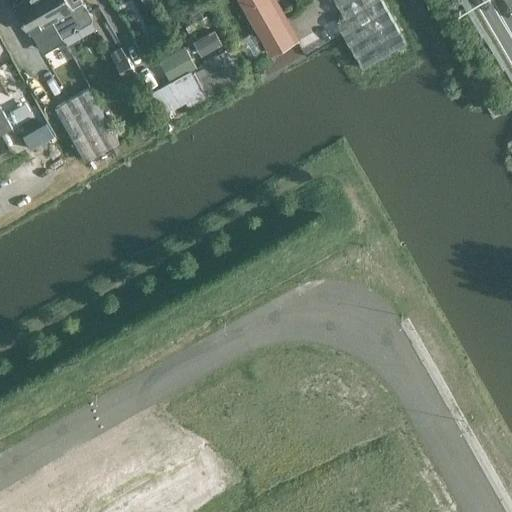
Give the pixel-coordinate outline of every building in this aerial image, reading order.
[(64,41),(58,30),(41,0),(23,0),(16,4),(32,32),(41,48),(53,41),(56,46),(64,41)] [(41,0),(58,30),(63,38),(75,31),(76,27),(81,28),(92,22),(93,17),(83,0),(41,0)] [(286,33),(267,0),(244,0),(269,43),(286,33)] [(407,44),(382,0),(335,0),(346,17),(337,22),(364,68),(407,44)] [(173,41),(163,23),(134,38),(144,57),(173,41)] [(216,28),(195,40),(202,52),(223,41),(216,28)] [(170,82),(191,71),(202,64),(201,63),(189,42),(158,60),(170,82)] [(235,43),(201,63),(202,64),(191,71),(170,82),(149,95),(157,108),(162,116),(186,102),(189,106),(209,95),(251,71),(235,43)] [(130,87),(141,80),(121,45),(110,52),(130,87)] [(86,161),(120,141),(89,87),(55,106),(86,161)] [(0,105),(0,129),(2,134),(13,127),(0,106),(0,105)] [(42,126),(26,133),(31,145),(47,137),(42,126)]
